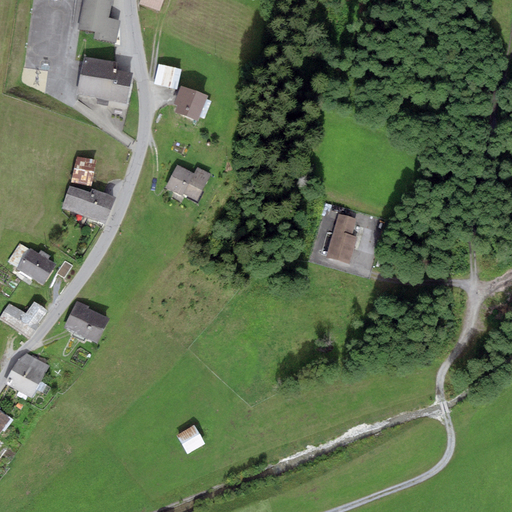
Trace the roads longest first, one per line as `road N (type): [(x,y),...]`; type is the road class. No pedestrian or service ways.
road 1 (track): [(331,511),(431,472),(450,449),(441,372),(469,323),(471,197),(511,43)]
road 2 (tertiary): [(131,0),(145,92),(134,171),(81,278),(0,380)]
